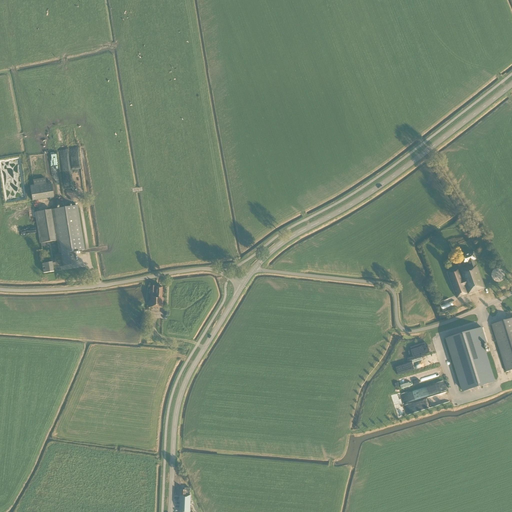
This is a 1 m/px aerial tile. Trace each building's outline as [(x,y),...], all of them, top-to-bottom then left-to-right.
[(62,166),(70,167),(70,159),(69,159),(69,156),(62,156),(62,158),(65,159),(65,161),(62,161),(62,166)] [(30,186),(32,201),(54,198),(51,183),(46,184),(45,178),(33,180),(34,186),(30,186)] [(40,244),(57,241),(59,252),(54,253),(55,263),(52,263),(42,264),(43,273),(53,272),(53,268),(72,265),(69,252),(85,249),(77,205),(35,212),(40,244)] [(448,272),(458,298),(485,288),(477,266),(476,266),(474,260),(476,260),(474,253),(461,258),(463,265),(466,263),(467,266),(448,272)] [(492,273),(491,276),(492,278),(493,279),(494,281),(496,282),(498,282),(500,282),(502,281),(503,280),(504,278),(505,276),(504,273),(503,272),(502,270),(500,269),(498,269),(496,269),(494,270),(493,272),(492,273)] [(150,308),(163,308),(163,298),(162,298),(163,288),(155,287),(155,286),(151,286),(150,308)] [(511,318),(492,325),(506,372),(511,370),(511,318)] [(486,343),(482,328),(447,338),(463,391),(493,383),(481,344),(486,343)] [(400,374),(417,370),(416,362),(398,366),(400,374)] [(429,395),(447,389),(445,380),(426,387),(427,392),(429,395)] [(179,511),(190,511),(190,510),(190,507),(191,495),(190,495),(190,489),(185,489),(185,491),(181,490),(181,496),(180,496),(179,511)]
